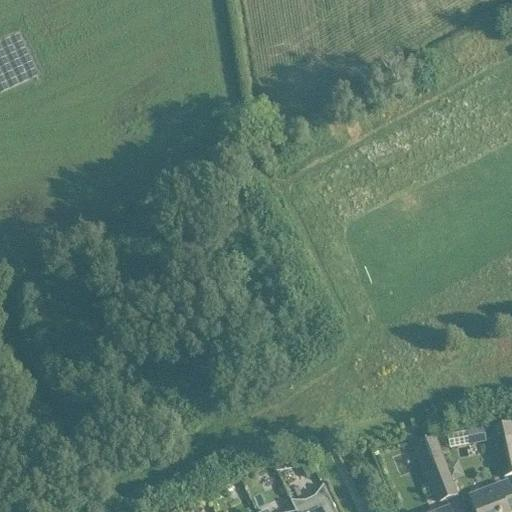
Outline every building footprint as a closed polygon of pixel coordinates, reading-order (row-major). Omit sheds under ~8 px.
[(483,430),(468,433),(470,446),(485,443),(483,430)] [(511,438),(497,442),(498,450),(505,479),(511,477),(511,438)] [(414,449),(421,469),(426,467),(440,503),(457,497),(435,440),(414,449)] [(301,467),(306,479),(317,474),(314,467),(313,465),(312,466),(305,467),(305,466),(303,467),(301,467)] [(511,511),(511,495),(508,484),(470,498),(475,511),(511,511)] [(335,511),(324,487),(315,499),(306,503),(291,503),(295,511),(335,511)]
